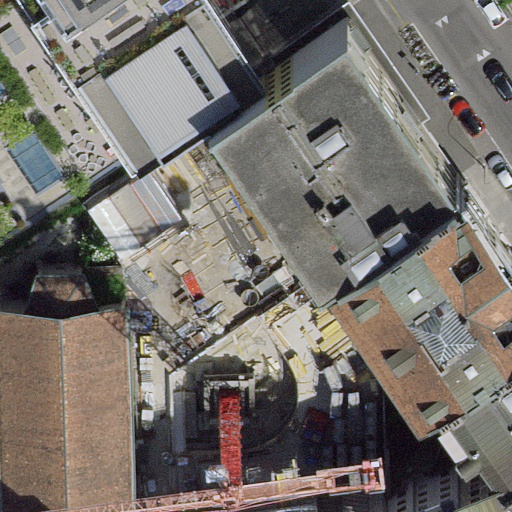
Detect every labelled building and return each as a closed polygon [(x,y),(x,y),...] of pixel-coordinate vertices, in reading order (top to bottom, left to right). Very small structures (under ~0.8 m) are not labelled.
[(44,0),(0,0),(0,242),(143,147),(44,0)] [(44,0),(143,147),(212,103),(268,66),(222,0),(44,0)] [(268,66),(212,103),(324,266),(340,255),(459,172),(348,7),(268,66)] [(195,183),(176,153),(93,205),(112,235),(195,183)] [(511,248),(459,172),(340,255),(433,391),(437,387),(511,335),(511,248)] [(30,294),(0,294),(0,360),(0,377),(4,511),(138,511),(131,290),(124,291),(100,292),(89,264),(87,258),(41,258),(30,294)] [(122,262),(89,264),(100,292),(124,291),(122,262)] [(511,335),(437,387),(459,419),(475,409),(504,448),(509,455),(511,453),(511,335)] [(374,441),(387,440),(385,358),(360,359),(361,393),(344,393),(345,414),(374,414),(374,441)] [(344,393),(261,395),(264,511),(390,511),(389,493),(387,440),(374,441),(374,414),(345,414),(344,393)] [(511,511),(511,453),(509,455),(504,448),(461,465),(479,511),(511,511)] [(479,511),(461,465),(389,493),(390,511),(479,511)]
